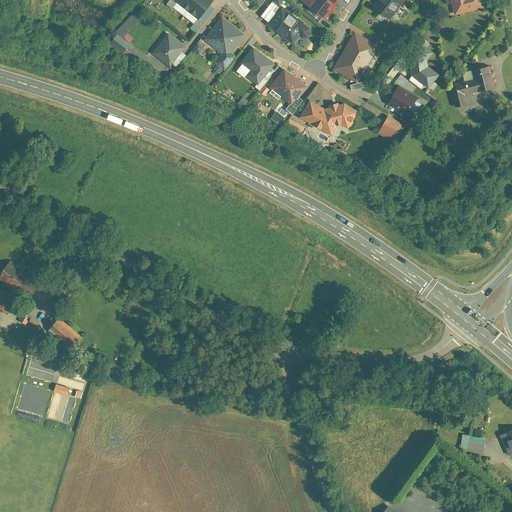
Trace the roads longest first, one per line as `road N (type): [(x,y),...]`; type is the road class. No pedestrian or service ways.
road 1 (primary): [(0,77),(107,113),(294,202),(468,322)]
road 2 (residential): [(0,192),(293,352)]
road 3 (residential): [(293,352),(412,362),(468,322)]
road 4 (residential): [(331,511),(295,406),(293,352)]
